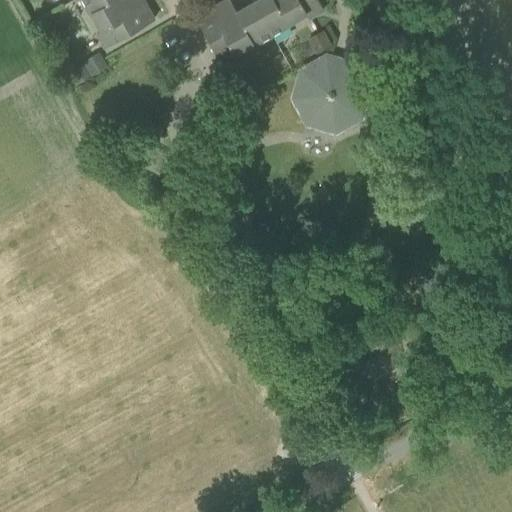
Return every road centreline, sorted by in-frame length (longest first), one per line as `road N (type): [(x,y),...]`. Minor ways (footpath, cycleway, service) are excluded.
road 1 (residential): [(357,464),(189,174),(199,56),(167,0)]
road 2 (unclassified): [(511,216),(387,0)]
road 3 (residential): [(357,464),(511,376)]
